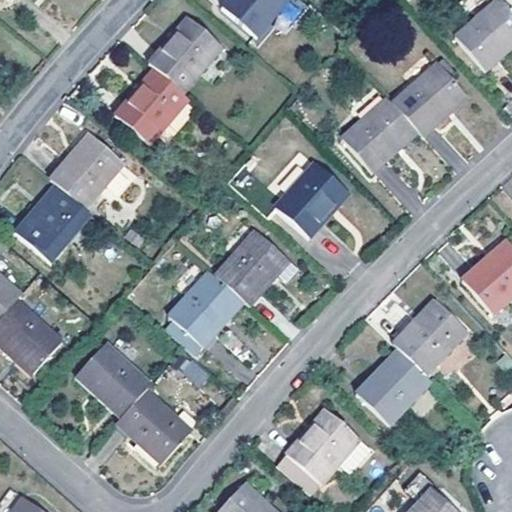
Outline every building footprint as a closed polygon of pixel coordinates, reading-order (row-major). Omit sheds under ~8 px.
[(218,0),(217,2),(252,31),(277,0),(218,0)] [(506,39),(511,33),(511,7),(505,0),(490,0),(454,33),(482,65),(508,44),(506,39)] [(167,34),(145,61),(151,67),(179,90),(217,43),(185,16),(170,36),(167,34)] [(410,124),(418,132),(444,110),(442,106),(461,89),(434,59),(388,98),(410,124)] [(179,90),(151,67),(135,85),(132,84),(110,111),(145,140),(185,94),(179,90)] [(393,141),(410,124),(388,98),(383,93),(339,134),(369,167),(395,144),(393,141)] [(69,151),(46,178),(54,185),(80,206),(119,160),(89,133),(72,153),(69,151)] [(313,161),(272,206),(303,235),(328,209),(325,207),(342,188),(313,161)] [(80,206),(54,185),(38,205),(34,202),(11,228),(46,257),(86,212),(80,206)] [(238,297),(244,303),(268,277),(265,274),(282,255),(252,229),(212,274),(238,297)] [(511,288),(511,246),(505,240),(486,255),(483,253),(459,276),(489,309),(511,288)] [(219,316),(238,297),(212,274),(205,268),(165,314),(199,344),(222,319),(219,316)] [(0,312),(11,300),(17,294),(0,279),(0,312)] [(57,340),(11,300),(0,312),(0,349),(7,356),(10,353),(30,371),(57,340)] [(396,348),(420,372),(461,329),(432,300),(413,318),(412,317),(388,341),(396,348)] [(144,388),(148,383),(103,343),(77,373),(93,390),(92,393),(118,417),(144,388)] [(385,422),(427,378),(420,372),(396,348),(379,366),(376,364),(352,390),(385,422)] [(199,388),(210,376),(190,358),(179,370),(199,388)] [(170,412),(144,388),(118,417),(114,423),(158,461),(186,432),(167,415),(170,412)] [(303,427),(281,454),(314,483),(331,463),(353,437),(322,409),(305,429),(303,427)] [(353,437),(331,463),(341,473),(363,446),(353,437)] [(314,483),(281,454),(273,464),(305,492),(314,483)] [(209,511),(270,511),(256,499),(253,501),(235,484),(209,511)] [(449,511),(452,510),(425,484),(401,511),(449,511)] [(36,511),(18,498),(6,511),(36,511)]
